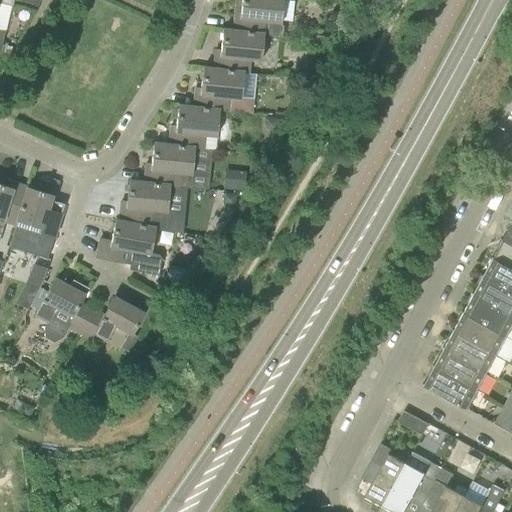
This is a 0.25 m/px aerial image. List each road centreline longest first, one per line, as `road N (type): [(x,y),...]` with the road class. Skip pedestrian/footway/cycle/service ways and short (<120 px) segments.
road 1 (tertiary): [(180,511),(258,401),(492,0)]
road 2 (residential): [(327,511),(323,497),(511,148)]
road 3 (residential): [(0,134),(86,173),(110,158),(170,66),(195,0)]
